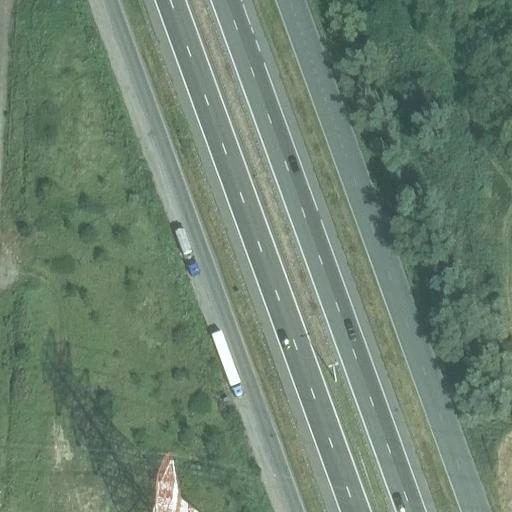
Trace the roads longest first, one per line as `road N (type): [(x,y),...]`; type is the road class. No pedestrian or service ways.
road 1 (motorway): [(163,0),(349,511)]
road 2 (motorway): [(475,511),(289,0)]
road 3 (motorway): [(111,0),(294,511)]
road 4 (motorway): [(416,511),(233,0)]
